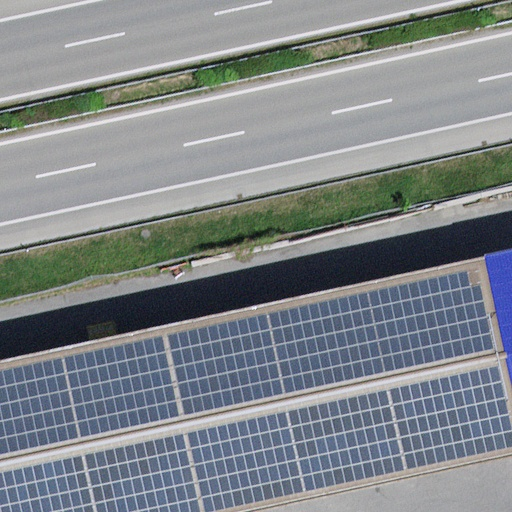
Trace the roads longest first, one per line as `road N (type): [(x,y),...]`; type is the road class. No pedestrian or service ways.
road 1 (motorway): [(0,185),(511,73)]
road 2 (motorway): [(266,0),(0,58)]
